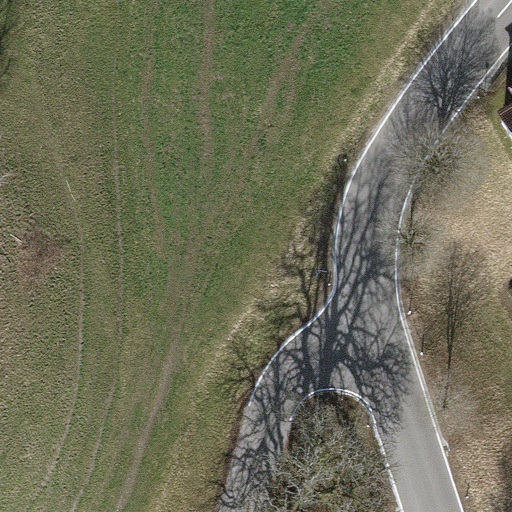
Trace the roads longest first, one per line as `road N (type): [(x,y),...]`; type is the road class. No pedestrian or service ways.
road 1 (tertiary): [(373,324),(364,261),(379,193),(419,119),(511,2)]
road 2 (unclassified): [(241,511),(299,370),(373,324)]
road 3 (tertiary): [(432,511),(373,324)]
